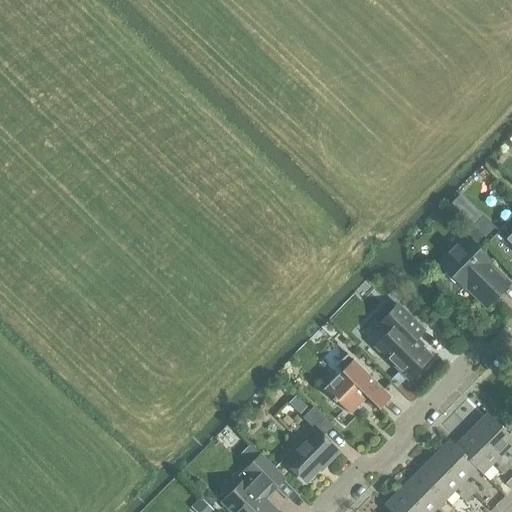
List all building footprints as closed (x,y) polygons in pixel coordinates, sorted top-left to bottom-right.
[(486,232),(496,223),(485,211),(475,220),(486,232)] [(496,233),(488,241),(508,261),(511,256),(511,224),(500,229),(496,233)] [(486,306),(508,284),(489,265),(490,263),(464,237),(440,263),(466,288),(467,287),(486,306)] [(409,379),(432,356),(415,340),(424,331),(398,305),(380,323),(389,332),(375,346),(409,379)] [(380,409),(392,397),(348,354),(336,366),(341,371),(323,390),(335,402),(337,400),(351,415),(368,397),(380,409)] [(307,482),(338,450),(323,436),(333,426),(314,407),(303,418),(314,429),(284,460),(307,482)] [(470,430),(510,469),(511,467),(511,456),(511,455),(507,456),(503,452),(511,443),(511,438),(487,414),(470,430)] [(503,476),(510,469),(470,430),(456,445),(454,446),(477,468),(477,469),(482,474),(494,463),(497,466),(496,469),(503,476)] [(454,446),(456,445),(449,439),(433,456),(472,495),(478,488),(472,482),(469,483),(466,480),(477,469),(477,468),(454,446)] [(232,511),(277,511),(278,511),(264,499),(284,479),(260,455),(240,476),(244,480),(223,502),(232,511)] [(465,502),(472,495),(433,456),(416,473),(445,501),(456,490),(459,493),(459,496),(465,502)] [(434,511),(445,501),(416,473),(401,489),(424,511),(434,511)] [(424,511),(401,489),(384,506),(390,511),(391,511),(392,511),(424,511)] [(191,507),(195,511),(214,511),(200,497),(191,507)]
